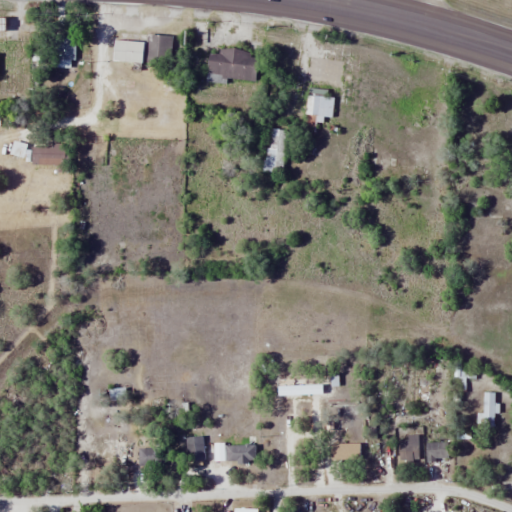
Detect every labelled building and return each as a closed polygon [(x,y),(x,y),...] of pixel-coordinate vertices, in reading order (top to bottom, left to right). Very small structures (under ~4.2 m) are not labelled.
[(206,53),(203,77),(253,83),(257,53),(216,48),(216,54),(206,53)] [(304,115),(332,116),(333,96),(305,95),(304,115)] [(281,174),(285,130),(267,128),(263,172),(281,174)] [(462,375),(457,375),(452,375),(452,390),(462,390),(462,375)] [(481,429),(494,429),(494,392),(481,392),(481,429)] [(396,460),(416,460),(416,436),(396,436),(396,460)] [(124,440),(109,440),(109,454),(124,454),(124,440)] [(445,459),(445,442),(423,442),(423,459),(445,459)] [(330,467),(359,467),(359,443),(330,443),(330,467)] [(213,444),(213,463),(252,463),(252,444),(213,444)]
